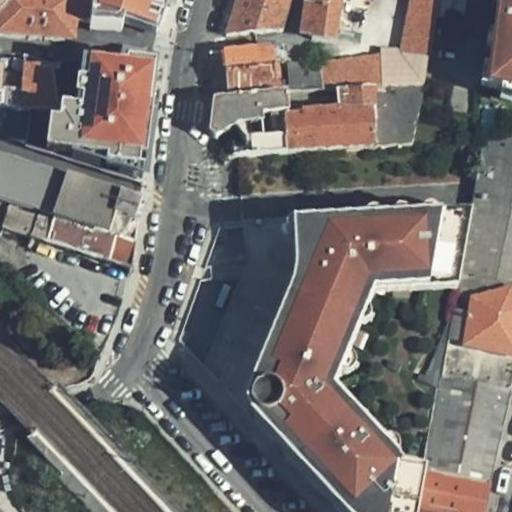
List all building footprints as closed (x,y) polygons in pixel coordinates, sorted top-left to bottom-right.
[(89,2),(83,2),(61,0),(59,0),(0,0),(0,37),(71,44),(72,24),(81,23),(87,24),(89,2)] [(227,28),(226,35),(284,31),(292,0),(236,0),(235,5),(227,28)] [(333,42),(338,0),(308,0),(306,22),(310,23),(308,34),(312,35),(311,40),(333,42)] [(404,87),(423,86),(438,0),(411,0),(410,12),(406,35),(402,53),(381,51),(379,58),(318,66),(321,73),(321,91),(338,90),(404,87)] [(511,0),(499,0),(487,91),(511,94),(511,0)] [(161,37),(165,7),(146,5),(121,5),(89,2),(87,24),(87,32),(161,37)] [(227,98),(288,93),(289,93),(288,73),(281,74),(279,52),(280,50),(224,55),(227,98)] [(56,113),(34,111),(31,151),(135,185),(139,161),(146,162),(160,60),(146,51),(77,61),(67,66),(61,72),(57,79),(56,83),(54,89),(55,96),(56,113)] [(0,108),(34,111),(56,113),(55,96),(51,66),(33,61),(30,59),(26,92),(0,89),(0,108)] [(321,73),(318,66),(314,66),(288,65),(288,73),(289,93),(321,91),(321,73)] [(250,140),(249,157),(394,149),(411,148),(423,86),(404,87),(338,90),(337,109),(316,111),(302,112),(302,118),(283,119),(283,138),(273,139),(260,139),(250,140)] [(208,137),(212,141),(236,129),(236,119),(258,117),(271,109),(289,99),(288,93),(227,98),(213,99),(208,137)] [(258,117),(260,139),(273,139),(271,109),(258,117)] [(511,209),(511,142),(481,144),(473,202),(511,209)] [(70,248),(132,269),(135,244),(120,242),(121,237),(129,234),(132,222),(138,223),(141,203),(0,155),(0,200),(77,225),(70,248)] [(510,392),(511,381),(511,209),(473,202),(472,215),(461,282),(460,292),(444,378),(510,392)] [(352,511),(420,511),(427,470),(403,466),(397,460),(381,443),(334,394),(340,379),(349,359),(362,330),(369,315),(376,297),(373,289),(388,287),(388,297),(414,295),(413,285),(461,282),(472,215),(301,227),(303,245),(304,248),(305,256),(306,261),(306,268),(305,273),(305,278),(304,284),(303,291),(302,295),(301,299),(298,306),(262,394),(258,396),(255,398),(254,400),(253,400),(251,405),(250,413),(252,417),(256,421),(260,423),(265,424),(269,423),(352,511)] [(301,227),(295,227),(293,227),(289,229),(287,230),(286,236),(289,242),(293,244),(296,257),(296,273),(294,288),(291,301),(250,398),(253,400),(254,400),(255,398),(258,396),(262,394),(298,306),(301,299),(302,295),(303,291),(304,284),(305,278),(305,273),(306,268),(306,261),(305,256),(304,248),(303,245),(301,227)] [(460,292),(461,282),(413,285),(414,295),(460,292)] [(388,297),(388,287),(373,289),(376,297),(388,297)] [(444,378),(460,292),(414,295),(388,297),(376,297),(369,315),(371,316),(372,318),(373,320),(373,324),(372,327),(370,328),(368,330),(364,330),(362,330),(349,359),(353,361),(354,363),(355,364),(356,366),(356,368),(356,370),(356,372),(354,376),(353,378),(349,379),(347,380),(346,380),(342,380),(340,379),(334,394),(381,443),(383,442),(384,441),(385,440),(388,439),(391,439),(394,439),(396,440),(398,442),(400,444),(401,446),(402,448),(402,451),(402,453),(401,456),(399,458),(397,460),(403,466),(427,470),(444,378)] [(371,316),(369,315),(362,330),(364,330),(368,330),(370,328),(372,327),(373,324),(373,320),(372,318),(371,316)] [(353,361),(349,359),(340,379),(342,380),(346,380),(347,380),(349,379),(353,378),(354,376),(356,372),(356,370),(356,368),(356,366),(355,364),(354,363),(353,361)] [(491,484),(510,392),(444,378),(427,470),(491,484)] [(260,423),(256,421),(255,424),(296,466),(338,511),(352,511),(269,423),(265,424),(260,423)] [(383,442),(381,443),(397,460),(399,458),(401,456),(402,453),(402,451),(402,448),(401,446),(400,444),(398,442),(396,440),(394,439),(391,439),(388,439),(385,440),(384,441),(383,442)] [(484,511),(491,484),(427,470),(420,511),(484,511)]
